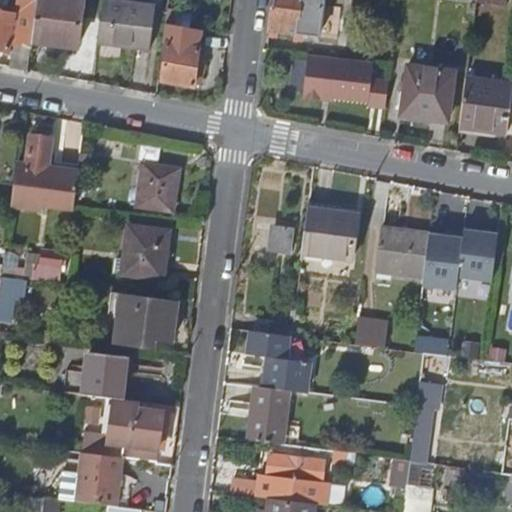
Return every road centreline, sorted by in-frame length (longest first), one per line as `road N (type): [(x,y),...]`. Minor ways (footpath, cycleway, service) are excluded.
road 1 (residential): [(234,130),(184,511)]
road 2 (residential): [(511,186),(234,130)]
road 3 (residential): [(234,130),(0,85)]
road 4 (residential): [(234,130),(251,0)]
